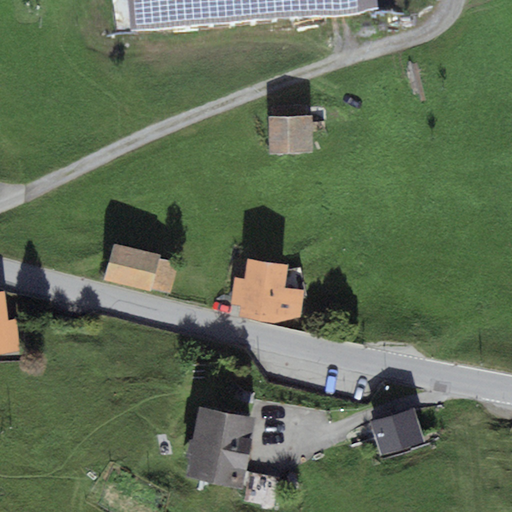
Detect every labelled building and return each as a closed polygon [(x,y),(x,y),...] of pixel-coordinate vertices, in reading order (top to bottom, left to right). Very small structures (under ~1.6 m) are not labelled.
[(126,0),(130,41),(377,19),(375,0),(126,0)] [(312,115),(268,116),(269,153),(313,152),(312,115)] [(113,243),(104,280),(151,291),(152,288),(171,293),(178,263),(160,258),(161,255),(113,243)] [(288,265),(248,259),(245,279),(234,277),(230,304),(241,306),(239,318),(274,323),(301,317),(305,290),(285,288),(288,265)] [(4,290),(0,290),(0,352),(20,350),(16,318),(8,319),(4,290)] [(256,416),(199,405),(185,475),(242,486),(256,416)] [(414,407),(370,420),(380,454),(424,442),(414,407)]
